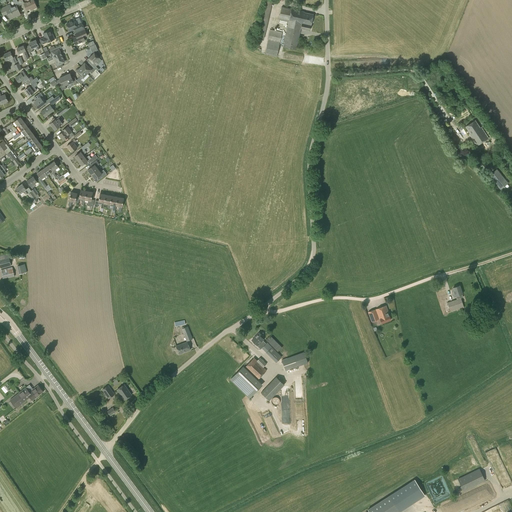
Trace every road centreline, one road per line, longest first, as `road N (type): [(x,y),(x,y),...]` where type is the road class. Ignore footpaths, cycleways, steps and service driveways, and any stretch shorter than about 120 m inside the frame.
road 1 (unclassified): [(260,309),(312,258),(310,150),(326,88),(327,0)]
road 2 (unclassified): [(105,451),(151,394),(260,309)]
road 3 (unclassified): [(448,273),(376,298),(260,309)]
road 4 (primary): [(105,451),(0,314)]
